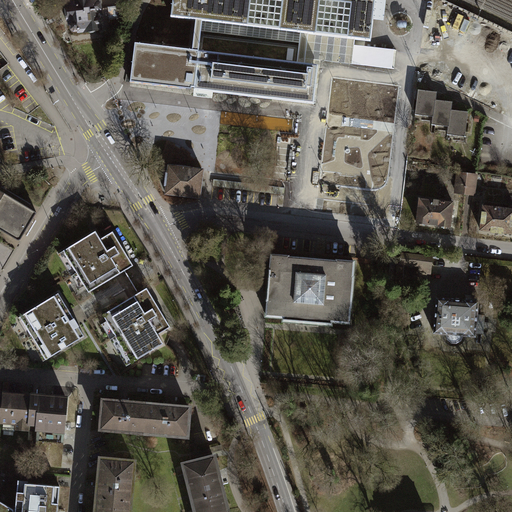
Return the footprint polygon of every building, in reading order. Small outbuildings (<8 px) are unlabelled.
[(77,2),(67,3),(67,7),(66,7),(67,9),(65,11),(65,16),(68,18),(68,20),(70,20),(71,30),(74,32),(85,31),(85,32),(88,31),(90,33),(96,33),(98,30),(100,30),(100,28),(107,27),(107,21),(112,20),(111,17),(117,17),(116,8),(119,8),(121,7),(121,5),(121,3),(121,2),(119,0),(118,0),(112,0),(100,0),(91,0),(89,0),(88,0),(80,0),(77,1),(77,2)] [(173,0),(171,18),(196,20),(206,22),(299,32),(310,34),(371,41),(376,0),(173,0)] [(194,35),(192,51),(202,52),(204,36),(206,22),(196,20),(194,35)] [(297,52),(296,63),(306,64),(307,53),(308,49),(310,34),(299,32),(297,48),(297,52)] [(511,60),(511,34),(508,33),(500,56),(511,60)] [(295,102),(311,104),(314,104),(318,70),(319,66),(306,64),(296,63),(202,52),(192,51),(135,44),(131,83),(295,102)] [(467,136),(470,108),(453,107),(454,98),(437,97),(438,89),(419,87),(417,111),(434,113),(433,125),(439,125),(439,133),(467,136)] [(166,194),(200,198),(203,170),(169,166),(168,174),(167,174),(166,185),(167,185),(166,194)] [(457,173),(456,194),(476,195),(477,174),(457,173)] [(285,188),(214,180),(213,187),(285,195),(285,193),(285,188)] [(0,226),(19,239),(23,238),(38,211),(0,188),(0,226)] [(420,198),(417,223),(450,227),(453,202),(420,198)] [(511,208),(483,206),(481,230),(511,233),(511,208)] [(96,232),(64,251),(58,255),(79,289),(85,286),(89,293),(133,266),(113,232),(100,239),(96,232)] [(269,285),(267,316),(284,317),(283,321),(332,325),(332,322),(349,323),(354,261),(272,254),(269,285)] [(404,264),(420,266),(420,273),(430,274),(432,257),(402,254),(401,263),(397,263),(396,281),(402,282),(404,264)] [(101,325),(126,366),(164,343),(158,335),(171,327),(147,288),(103,315),(107,321),(101,325)] [(85,336),(58,293),(17,318),(44,361),(85,336)] [(437,298),(434,333),(446,334),(446,337),(447,339),(449,341),(452,343),(454,343),(457,343),(460,342),(462,341),(463,338),(464,336),(476,337),(479,296),(466,294),(465,300),(437,298)] [(29,430),(29,424),(32,395),(3,392),(1,422),(16,423),(15,429),(29,430)] [(66,397),(32,395),(29,424),(38,424),(37,428),(39,428),(37,455),(34,454),(35,459),(36,462),(38,465),(42,467),(47,467),(46,465),(60,464),(63,439),(64,439),(65,434),(63,433),(66,397)] [(104,401),(102,428),(103,425),(111,426),(111,429),(135,431),(136,428),(144,429),(147,404),(104,401)] [(147,404),(144,429),(153,429),(153,432),(177,434),(178,432),(186,432),(186,435),(187,435),(189,408),(147,404)] [(214,457),(185,464),(185,465),(188,464),(193,484),(190,485),(196,509),(199,509),(199,511),(217,511),(227,510),(225,501),(223,501),(222,497),(224,496),(217,471),(216,471),(214,467),(216,466),(214,457)] [(134,461),(101,459),(100,469),(103,470),(102,477),(99,477),(97,508),(100,509),(99,511),(126,511),(129,511),(132,479),(129,479),(130,472),(133,472),(134,461)] [(29,480),(18,480),(15,509),(14,509),(0,501),(0,511),(57,511),(60,486),(28,483),(29,480)]
